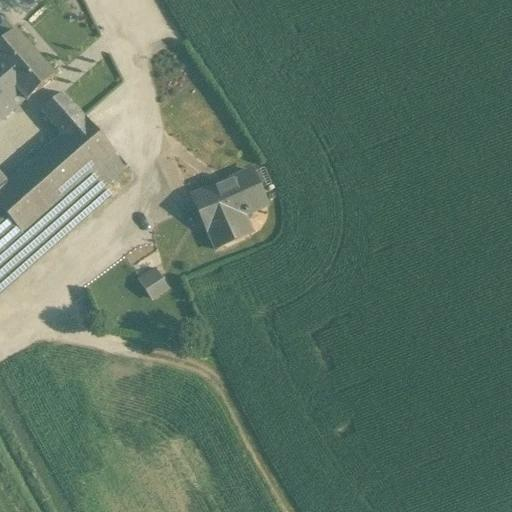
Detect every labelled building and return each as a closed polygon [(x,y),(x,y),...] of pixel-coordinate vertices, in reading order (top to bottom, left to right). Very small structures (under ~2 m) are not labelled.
[(0,32),(7,40),(15,33),(0,15),(0,32)] [(55,78),(15,33),(7,40),(0,46),(0,72),(25,102),(27,103),(55,78)] [(0,192),(7,186),(7,185),(0,177),(0,123),(25,102),(0,72),(0,192)] [(63,94),(41,113),(62,136),(83,118),(63,94)] [(62,136),(7,185),(7,186),(8,186),(0,192),(0,210),(24,238),(92,177),(116,156),(83,118),(62,136)] [(116,156),(92,177),(103,189),(127,168),(116,156)] [(127,168),(103,189),(111,198),(113,201),(138,179),(127,168)] [(251,172),(193,198),(216,252),(247,238),(238,219),(266,206),(251,172)] [(92,177),(24,238),(0,258),(0,296),(111,198),(103,189),(92,177)] [(0,258),(24,238),(0,210),(0,258)] [(133,260),(144,278),(154,272),(157,270),(146,252),(133,260)] [(144,278),(141,280),(153,299),(166,291),(154,272),(144,278)]
